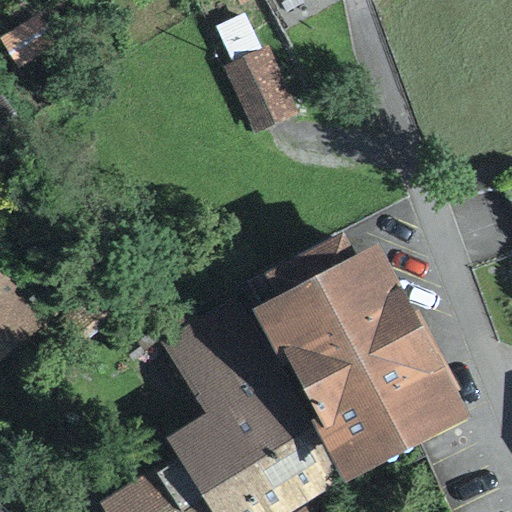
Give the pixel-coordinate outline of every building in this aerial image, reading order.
[(291,113),(282,94),(284,92),(264,51),(258,54),(251,40),(227,51),(233,66),(228,68),(260,131),(291,113)] [(0,177),(2,181),(41,155),(0,96),(0,177)] [(447,409),(423,363),(428,360),(397,301),(392,304),(371,265),(357,272),(341,240),(273,276),(290,308),(276,315),(351,459),(447,409)] [(0,354),(52,314),(0,253),(0,354)] [(93,299),(117,326),(141,304),(118,277),(93,299)] [(128,511),(277,511),(333,481),(295,420),(299,417),(231,310),(177,337),(226,415),(205,428),(220,452),(205,463),(197,451),(120,500),(128,511)]
